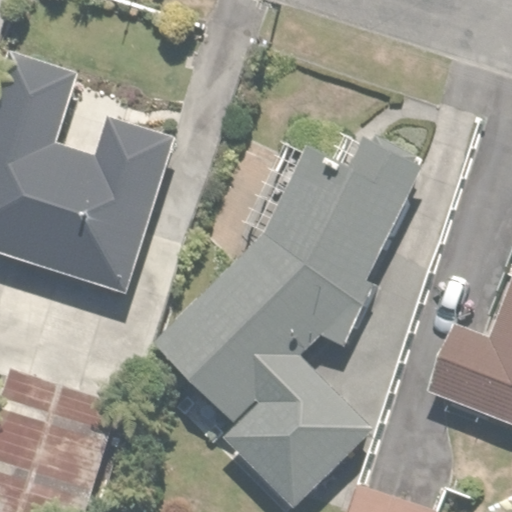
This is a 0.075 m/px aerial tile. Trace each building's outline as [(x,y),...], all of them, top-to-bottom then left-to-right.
[(88,80),(16,60),(0,116),(0,257),(138,295),(179,147),(109,128),(100,162),(68,154),(88,80)] [(362,137),(341,187),(315,188),(323,165),(285,152),(257,231),(283,240),(279,253),(173,338),(253,436),(247,441),(292,496),(370,434),(311,361),(376,309),(431,179),(384,159),(388,148),(362,137)] [(511,324),(506,342),(459,326),(431,404),(511,432),(511,324)] [(99,511),(125,404),(18,379),(0,447),(0,511),(99,511)] [(438,511),(364,489),(356,511),(438,511)]
